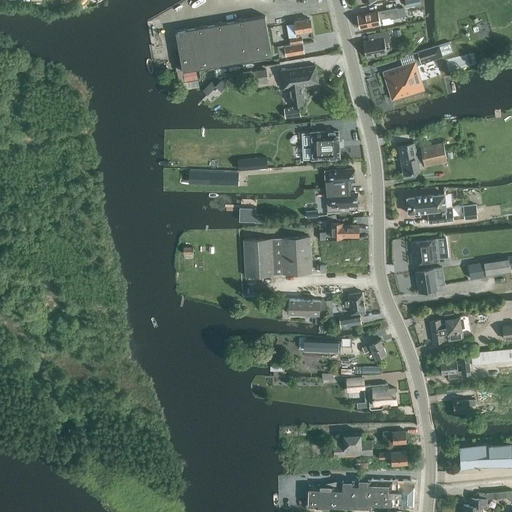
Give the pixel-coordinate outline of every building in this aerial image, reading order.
[(391,19),(399,17),(398,7),(377,11),(358,15),(358,14),(357,15),(360,28),(361,28),(361,27),(380,23),(380,24),(379,19),(390,17),(391,19)] [(183,71),(272,56),(265,16),(176,31),(183,71)] [(301,32),(312,30),(310,18),(294,20),(296,36),(289,37),(291,44),(286,45),(288,55),(304,52),(301,32)] [(479,38),(493,34),(490,21),(475,25),(479,38)] [(378,38),(363,41),(366,57),(387,53),(385,42),(391,41),(389,30),(377,32),(378,38)] [(415,36),(419,43),(426,40),(422,33),(415,36)] [(441,52),(439,45),(413,53),(415,61),(383,71),(392,99),(425,89),(417,65),(437,58),(435,54),(441,52)] [(316,65),(281,70),(283,89),(289,88),(291,107),(284,108),(286,117),(301,115),(299,106),(299,104),(305,103),(303,86),(319,83),(316,65)] [(266,69),(251,70),(253,83),(268,81),(266,69)] [(197,70),(184,72),(185,80),(198,78),(197,70)] [(340,158),(339,130),(311,131),(312,159),(340,158)] [(398,146),(401,160),(445,151),(443,142),(421,147),(422,151),(416,152),(414,143),(398,146)] [(447,159),(445,151),(401,160),(404,174),(420,171),(418,161),(424,160),(425,166),(447,161),(447,159)] [(267,154),(238,158),(240,169),(269,165),(267,154)] [(327,182),(327,187),(349,186),(349,180),(354,180),(354,168),(346,168),(346,166),(337,166),(338,171),(330,171),(331,182),(327,182)] [(239,179),(239,171),(173,169),(174,169),(173,177),(238,179),(239,179)] [(349,186),(327,187),(327,194),(331,193),(332,205),(341,205),(341,206),(350,206),(350,204),(358,204),(357,191),(349,192),(349,186)] [(429,221),(454,218),(452,206),(447,206),(446,193),(407,197),(409,213),(428,211),(429,221)] [(465,217),(478,216),(476,204),(464,205),(465,217)] [(343,237),(343,236),(359,236),(359,225),(343,225),(343,223),(331,223),(331,237),(343,237)] [(283,273),(312,272),(311,260),(310,236),(244,239),(246,276),(274,274),(274,273),(283,273)] [(412,263),(429,261),(427,239),(412,241),(413,250),(414,250),(414,252),(411,253),(412,263)] [(345,262),(359,262),(359,248),(345,248),(344,243),(326,244),(327,251),(345,251),(345,262)] [(441,258),(448,258),(447,246),(435,248),(436,261),(440,260),(441,258)] [(484,262),(442,268),(444,285),(472,280),(472,278),(511,272),(510,267),(508,256),(484,260),(484,262)] [(437,289),(434,268),(416,270),(419,291),(437,289)] [(352,313),(366,311),(363,291),(349,293),(350,300),(346,300),(347,305),(351,304),(352,313)] [(289,312),(304,313),(305,299),(289,298),(289,312)] [(320,299),(305,299),(304,313),(319,313),(320,299)] [(341,326),(361,323),(360,314),(339,317),(341,326)] [(449,340),(464,338),(460,316),(446,318),(446,319),(441,320),(441,319),(430,320),(434,342),(444,341),(444,337),(449,337),(449,340)] [(504,338),(511,337),(511,324),(503,325),(504,338)] [(351,352),(352,338),(319,338),(319,351),(351,352)] [(376,358),(386,353),(380,339),(370,344),(363,347),(365,351),(372,348),(376,358)] [(473,364),(511,359),(511,351),(472,356),(473,364)] [(459,375),(471,374),(469,358),(461,359),(462,370),(458,371),(457,360),(441,362),(442,373),(448,372),(449,378),(459,376),(459,375)] [(511,365),(498,367),(500,376),(511,374),(511,365)] [(348,393),(369,391),(372,411),(390,409),(390,404),(397,403),(397,400),(398,400),(397,390),(396,390),(395,387),(388,388),(388,383),(364,385),(364,377),(346,378),(348,393)] [(493,393),(477,394),(478,400),(489,399),(489,402),(493,401),(493,393)] [(470,405),(476,405),(475,398),(454,400),(455,412),(470,411),(470,405)] [(393,443),(407,442),(406,430),(383,432),(383,437),(393,437),(393,443)] [(334,456),(373,454),(372,439),(361,440),(361,432),(343,434),(344,441),(333,442),(334,456)] [(465,460),(465,465),(478,464),(478,458),(490,458),(490,464),(511,462),(510,445),(489,446),(489,444),(476,445),(477,446),(462,447),(463,461),(465,460)] [(392,465),(408,464),(407,450),(379,452),(379,458),(391,457),(392,465)] [(413,507),(414,482),(410,482),(410,479),(403,479),(403,482),(398,481),(398,479),(372,478),(372,480),(356,479),(356,481),(340,481),(339,485),(309,484),(309,506),(371,509),(371,505),(397,506),(398,501),(402,502),(402,507),(413,507)] [(482,511),(482,505),(486,505),(486,498),(472,498),(472,504),(464,504),(463,511),(482,511)]
